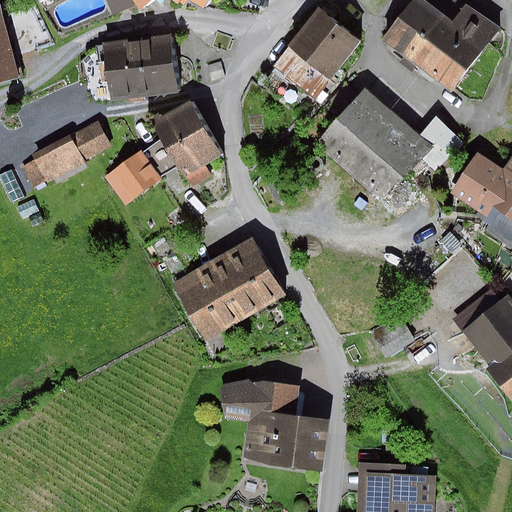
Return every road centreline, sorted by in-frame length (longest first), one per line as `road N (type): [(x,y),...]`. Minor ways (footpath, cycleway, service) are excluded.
road 1 (residential): [(306,0),(252,52),(237,82),(233,131),(245,198),(340,376),(330,511)]
road 2 (residential): [(511,13),(493,115),(433,109),(384,72)]
